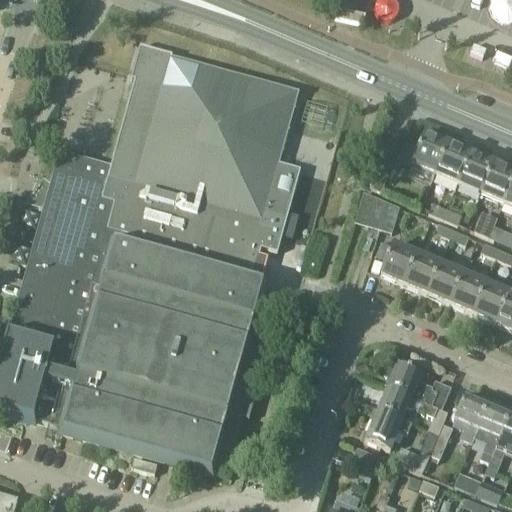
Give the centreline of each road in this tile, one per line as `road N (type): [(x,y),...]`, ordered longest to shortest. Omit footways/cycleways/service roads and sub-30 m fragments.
road 1 (residential): [(511,382),(372,322),(348,328),(297,511)]
road 2 (secondary): [(511,136),(188,0)]
road 3 (residential): [(141,511),(0,460)]
